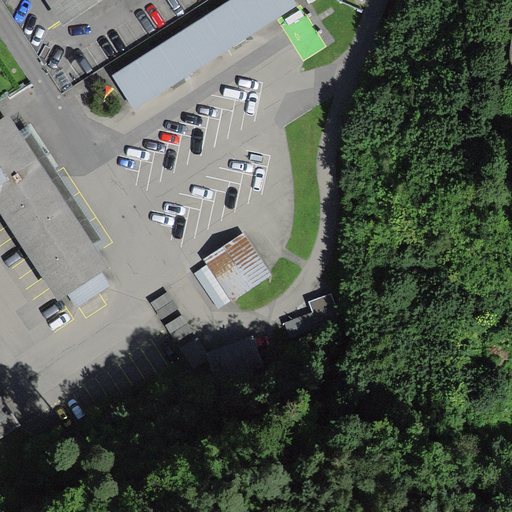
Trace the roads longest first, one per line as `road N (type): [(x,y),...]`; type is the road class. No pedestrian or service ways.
road 1 (residential): [(376,0),(318,156),(322,223),(303,292),(284,315),(232,336),(190,318),(176,300)]
road 2 (unknown): [(119,209),(139,259),(132,293),(115,318),(92,339),(47,352),(30,348),(0,318)]
